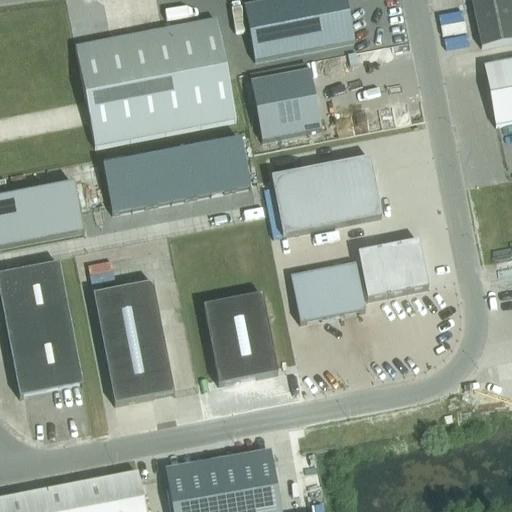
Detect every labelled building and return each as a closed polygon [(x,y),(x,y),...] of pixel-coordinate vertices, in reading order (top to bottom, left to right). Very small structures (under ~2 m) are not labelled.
[(335,0),(300,0),(235,13),(245,67),(344,48),(335,0)] [(470,0),(481,51),(511,45),(511,4),(511,0),(470,0)] [(216,23),(76,51),(95,151),(235,124),(216,23)] [(309,75),(250,86),(261,146),(321,134),(309,75)] [(240,144),(220,148),(229,195),(249,191),(240,144)] [(220,148),(200,151),(210,199),(229,195),(220,148)] [(200,151),(181,155),(190,202),(210,199),(200,151)] [(181,155),(161,159),(170,206),(190,202),(181,155)] [(161,159),(141,163),(151,210),(170,206),(161,159)] [(282,241),(381,222),(369,162),(270,181),(282,241)] [(141,163),(122,167),(131,214),(151,210),(141,163)] [(122,167),(102,170),(111,218),(131,214),(122,167)] [(0,251),(83,236),(73,188),(0,202),(0,251)] [(407,297),(427,293),(418,246),(398,250),(407,297)] [(387,301),(407,297),(398,250),(377,254),(387,301)] [(366,305),(387,301),(377,254),(357,258),(366,305)] [(0,304),(19,402),(82,390),(59,268),(0,279),(0,304)] [(355,268),(290,281),(299,328),(364,316),(355,268)] [(178,395),(157,284),(97,296),(119,406),(178,395)] [(262,299),(202,310),(218,389),(277,378),(262,299)] [(480,414),(511,407),(511,397),(478,405),(480,414)] [(167,477),(165,477),(171,511),(280,511),(271,458),(269,459),(270,463),(168,481),(167,477)] [(144,511),(138,477),(0,503),(0,511),(144,511)]
